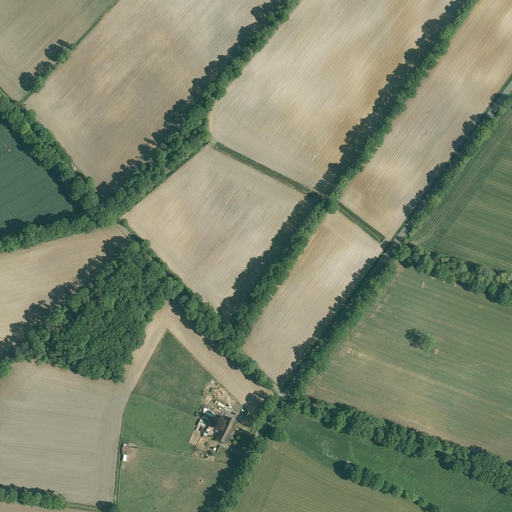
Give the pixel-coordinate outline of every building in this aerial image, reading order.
[(204,411),(201,418),(214,423),(214,421),(211,420),(213,414),(204,411)] [(237,422),(227,417),(223,425),(233,430),(237,422)] [(204,437),(206,428),(211,429),(212,423),(201,420),(199,427),(200,427),(199,431),(202,431),(201,436),(204,437)] [(233,430),(223,425),(216,439),(226,444),(233,430)] [(351,471),(354,466),(348,463),(345,468),(351,471)]
